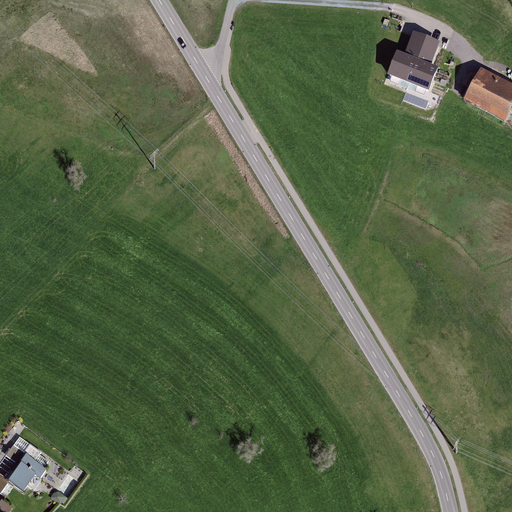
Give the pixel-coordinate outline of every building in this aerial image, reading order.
[(390,77),(409,84),(426,42),(414,37),(408,53),(411,55),(408,62),(397,58),(390,77)] [(438,46),(426,42),(409,84),(428,91),(435,73),(425,69),(428,61),(431,62),(438,46)] [(511,105),(511,84),(481,68),(464,99),(504,120),(511,105)] [(22,451),(12,444),(3,458),(13,465),(6,475),(0,471),(0,493),(7,498),(14,486),(24,492),(28,486),(34,490),(48,469),(43,466),(48,459),(37,452),(39,449),(29,442),(22,451)] [(0,503),(0,502),(0,511),(10,511),(12,509),(0,503)]
